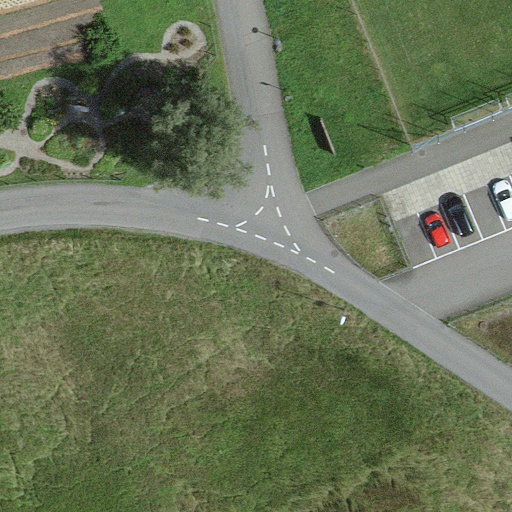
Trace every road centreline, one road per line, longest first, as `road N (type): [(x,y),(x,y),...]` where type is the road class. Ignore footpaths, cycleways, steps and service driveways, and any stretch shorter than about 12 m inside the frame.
road 1 (residential): [(511,392),(268,220)]
road 2 (residential): [(268,220),(59,209),(0,215)]
road 3 (residential): [(244,0),(268,220)]
